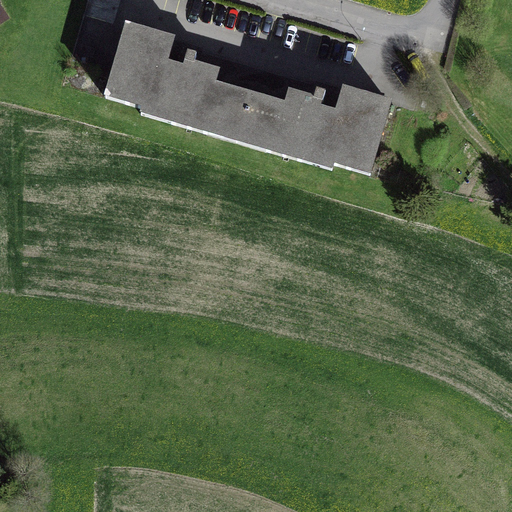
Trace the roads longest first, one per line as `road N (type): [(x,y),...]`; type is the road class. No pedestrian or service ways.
road 1 (residential): [(448,0),(426,39),(282,0)]
road 2 (track): [(511,181),(451,112),(426,39)]
